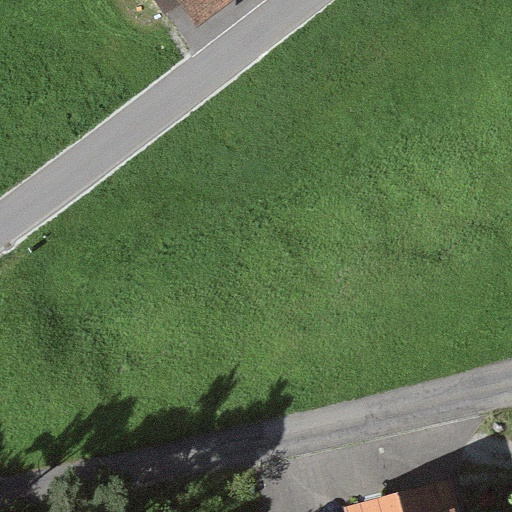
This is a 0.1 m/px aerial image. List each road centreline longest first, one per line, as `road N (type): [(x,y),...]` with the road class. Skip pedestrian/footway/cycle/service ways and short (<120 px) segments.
road 1 (unclassified): [(0,495),(511,388)]
road 2 (unclassified): [(0,224),(301,0)]
